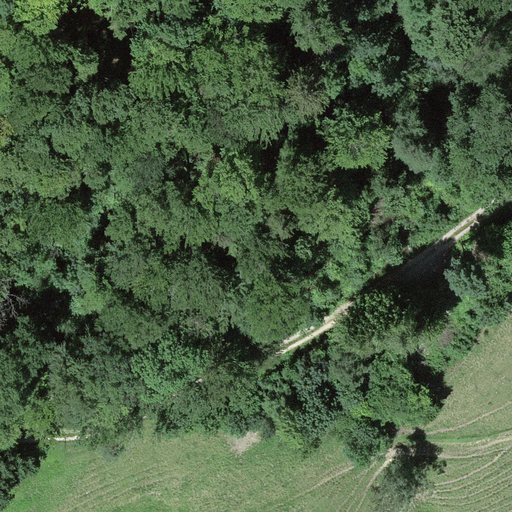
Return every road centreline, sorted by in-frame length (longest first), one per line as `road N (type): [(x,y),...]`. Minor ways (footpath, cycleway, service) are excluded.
road 1 (track): [(511,192),(335,317),(260,359),(121,421),(0,440)]
road 2 (track): [(511,440),(492,450),(378,454),(327,469),(242,511)]
